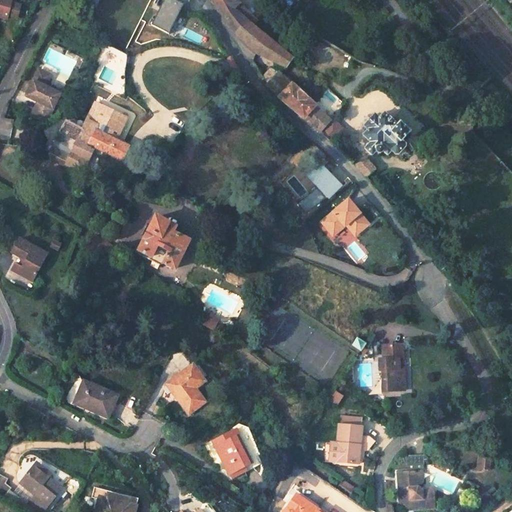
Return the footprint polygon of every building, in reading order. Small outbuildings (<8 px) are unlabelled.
[(16,0),(0,0),(0,18),(2,19),(10,21),(11,18),(20,20),(24,7),(15,5),(16,0)] [(85,0),(85,2),(96,8),(100,0),(85,0)] [(183,6),(170,0),(163,0),(151,25),(168,33),(183,6)] [(284,67),(291,58),(265,36),(252,26),(232,10),(238,4),(235,0),(211,0),(232,32),(254,52),(284,67)] [(255,22),(238,4),(232,10),(252,26),(255,22)] [(334,145),(346,130),(333,118),(331,121),(278,73),(277,74),(271,69),(262,78),(265,82),(277,97),(321,134),(334,145)] [(51,77),(39,71),(26,97),(38,103),(31,116),(42,121),(50,115),(60,95),(46,88),(51,77)] [(92,146),(120,161),(127,146),(114,140),(108,137),(119,115),(122,108),(116,105),(113,112),(98,105),(101,98),(97,97),(81,130),(65,122),(58,133),(76,142),(66,162),(80,169),(92,146)] [(116,105),(101,98),(98,105),(113,112),(116,105)] [(400,141),(408,133),(398,123),(397,124),(386,113),(384,115),(383,114),(377,120),(373,115),(362,127),(366,131),(361,136),(369,143),(363,150),(370,157),(375,152),(377,154),(378,154),(380,152),(385,156),(390,151),(393,154),(396,155),(399,158),(406,151),(404,149),(403,144),(400,141)] [(125,118),(119,115),(108,137),(114,140),(125,118)] [(76,142),(58,133),(48,154),(66,162),(76,142)] [(364,178),(374,171),(363,159),(355,168),(364,178)] [(306,214),(325,198),(329,198),(344,183),(321,161),(305,176),(315,186),(295,202),(306,214)] [(353,236),(366,226),(347,201),(322,221),(333,235),(344,225),(353,236)] [(177,228),(153,217),(137,251),(148,257),(150,261),(159,266),(163,264),(173,269),(187,241),(174,234),(177,228)] [(344,249),(353,239),(343,229),(334,239),(344,249)] [(31,286),(43,258),(14,245),(8,258),(24,265),(22,272),(13,269),(10,276),(31,286)] [(205,314),(200,323),(209,327),(214,318),(205,314)] [(214,318),(209,327),(214,330),(219,320),(214,318)] [(364,344),(358,340),(354,348),(359,351),(364,344)] [(402,344),(381,346),(382,356),(379,356),(380,369),(383,369),(385,391),(406,390),(404,368),(401,369),(400,358),(403,357),(402,344)] [(197,386),(209,377),(201,366),(197,369),(195,367),(170,385),(176,393),(178,392),(194,413),(209,402),(197,386)] [(117,398),(83,382),(74,401),(90,409),(89,411),(107,420),(117,398)] [(333,424),(357,424),(357,414),(333,414),(333,424)] [(338,444),(338,463),(357,462),(357,451),(365,451),(375,438),(369,432),(357,432),(357,424),(333,424),(333,444),(338,444)] [(234,441),(231,434),(209,447),(212,453),(234,441)] [(243,473),(250,468),(234,441),(212,453),(228,481),(243,473)] [(327,444),(327,463),(338,463),(338,444),(333,444),(327,444)] [(398,472),(398,504),(403,504),(411,505),(411,510),(433,510),(434,492),(419,492),(419,488),(424,485),(424,473),(430,473),(430,455),(419,455),(412,455),(412,472),(398,472)] [(479,461),(479,469),(489,469),(488,460),(479,461)] [(47,479),(50,475),(36,463),(33,467),(47,479)] [(39,511),(42,511),(61,490),(47,479),(33,467),(19,484),(33,496),(28,502),(39,511)] [(228,481),(230,485),(245,477),(243,473),(228,481)] [(0,476),(0,489),(4,491),(8,479),(0,476)] [(133,511),(137,499),(92,488),(89,499),(97,501),(93,511),(133,511)] [(317,511),(318,511),(308,504),(301,499),(291,511),(317,511)] [(308,504),(318,511),(321,507),(311,500),(308,504)]
